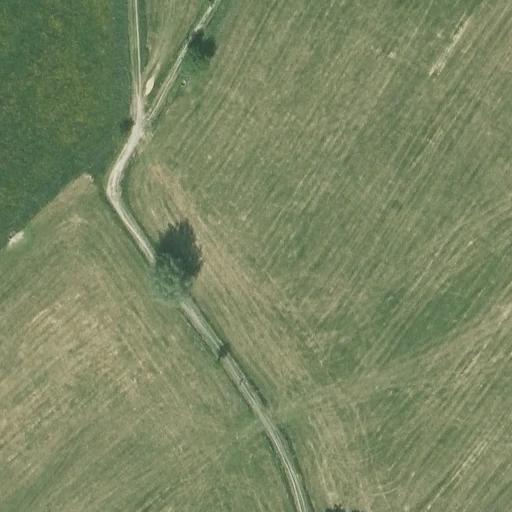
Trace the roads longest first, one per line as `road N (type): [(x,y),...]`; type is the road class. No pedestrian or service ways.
road 1 (track): [(302,511),(256,406),(114,200),(112,175),(137,133)]
road 2 (track): [(137,133),(216,0)]
road 3 (track): [(137,133),(134,0)]
